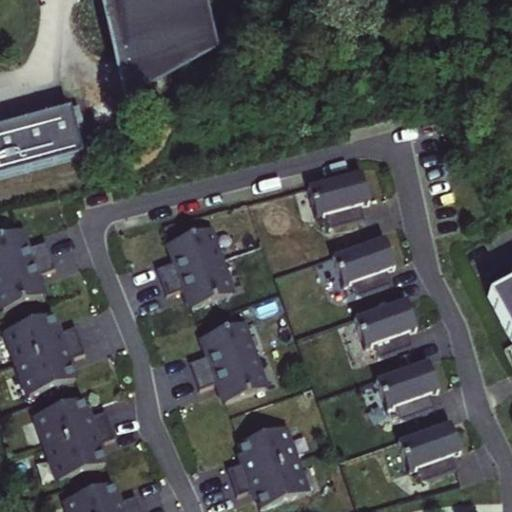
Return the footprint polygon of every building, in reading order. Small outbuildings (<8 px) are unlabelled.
[(110,0),(135,93),(212,50),(199,0),(110,0)] [(0,179),(80,157),(67,110),(0,129),(0,179)] [(352,179),(298,193),(306,223),(316,220),(320,234),(354,224),(351,211),(359,208),(352,179)] [(161,285),(224,263),(213,230),(166,247),(173,266),(156,272),(161,285)] [(0,240),(0,276),(50,259),(46,246),(27,252),(20,233),(0,240)] [(375,244),(323,263),(333,292),(343,289),(347,302),(382,289),(377,276),(385,274),(375,244)] [(50,259),(0,276),(0,304),(3,312),(43,297),(37,279),(55,272),(50,259)] [(235,295),(224,263),(161,285),(166,298),(183,293),(189,312),(235,295)] [(511,286),(487,299),(511,348),(504,352),(511,367),(511,286)] [(397,306),(345,325),(354,354),(364,350),(369,364),(403,351),(399,338),(407,335),(397,306)] [(18,366),(80,343),(76,329),(60,336),(53,317),(6,334),(18,366)] [(194,379),(258,357),(246,325),(200,341),(207,360),(190,366),(194,379)] [(86,356),(80,343),(18,366),(29,398),(75,381),(68,363),(86,356)] [(258,357),(194,379),(199,393),(216,387),(223,406),(269,389),(258,357)] [(418,368),(367,386),(377,416),(387,413),(391,425),(426,413),(421,400),(429,397),(418,368)] [(36,418),(48,450),(111,428),(106,415),(89,421),(82,402),(36,418)] [(115,441),(111,428),(48,450),(59,483),(105,466),(99,447),(115,441)] [(232,485),(295,463),(283,430),(237,447),(244,466),(227,472),(232,485)] [(441,430),(389,448),(399,478),(408,474),(413,487),(448,475),(443,462),(452,459),(441,430)] [(307,495),(295,463),(232,485),(237,498),(254,492),(260,511),(307,495)] [(66,503),(69,511),(140,511),(136,499),(119,506),(112,486),(66,503)]
